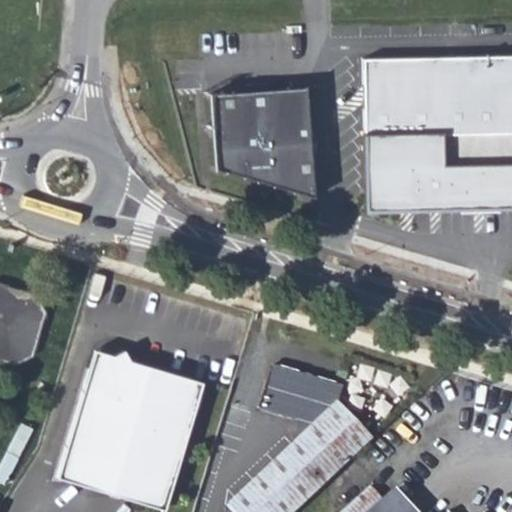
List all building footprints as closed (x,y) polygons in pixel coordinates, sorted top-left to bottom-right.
[(511,57),(364,59),(366,211),(511,208),(511,57)] [(214,165),(312,195),(305,85),(209,91),(214,165)] [(0,359),(14,364),(31,355),(45,309),(36,291),(0,281),(0,359)] [(56,476),(165,509),(203,380),(129,358),(124,348),(112,354),(94,347),(56,476)] [(294,511),(371,439),(336,401),(341,386),(269,364),(256,408),(294,420),(298,436),(227,504),(233,511),(294,511)] [(446,511),(444,511),(414,511),(394,490),(369,511),(446,511)]
